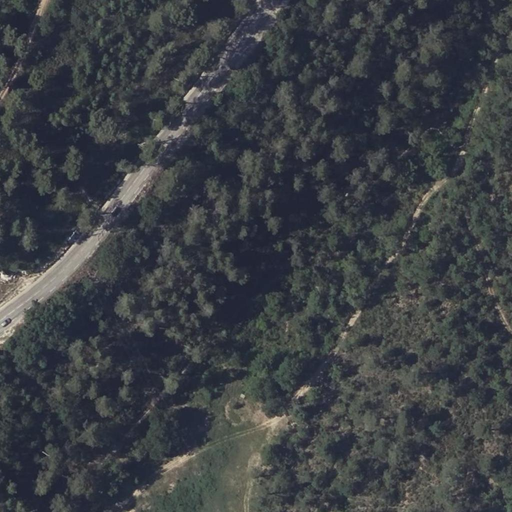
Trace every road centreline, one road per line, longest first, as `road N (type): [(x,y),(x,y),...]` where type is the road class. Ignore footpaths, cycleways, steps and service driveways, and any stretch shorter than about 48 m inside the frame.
road 1 (track): [(511,43),(475,133),(301,405),(172,465),(128,511)]
road 2 (track): [(377,0),(236,314),(64,511)]
road 3 (secondary): [(267,0),(95,234),(0,320)]
